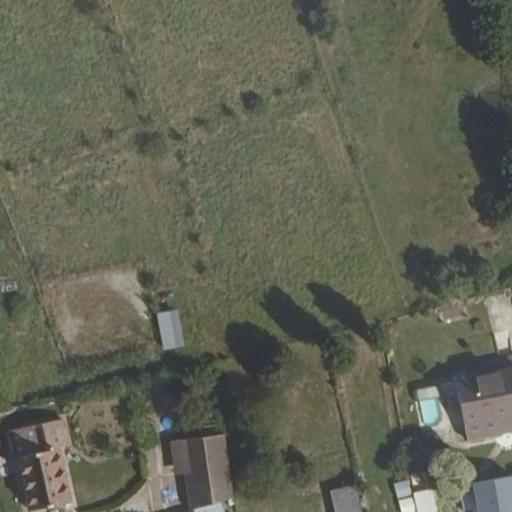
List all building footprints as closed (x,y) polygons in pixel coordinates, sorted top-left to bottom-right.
[(161,347),(183,345),(179,307),(157,309),(161,347)] [(511,367),(456,380),(467,433),(511,424),(511,367)] [(156,430),(152,400),(134,402),(139,433),(156,430)] [(74,500),(62,447),(71,444),(65,418),(27,427),(32,453),(22,456),(35,508),(74,500)] [(32,453),(27,427),(12,431),(17,457),(22,456),(32,453)] [(236,496),(226,431),(183,438),(193,508),(236,496)] [(364,511),(359,490),(338,495),(342,511),(364,511)] [(443,511),(438,491),(420,495),(423,511),(443,511)]
